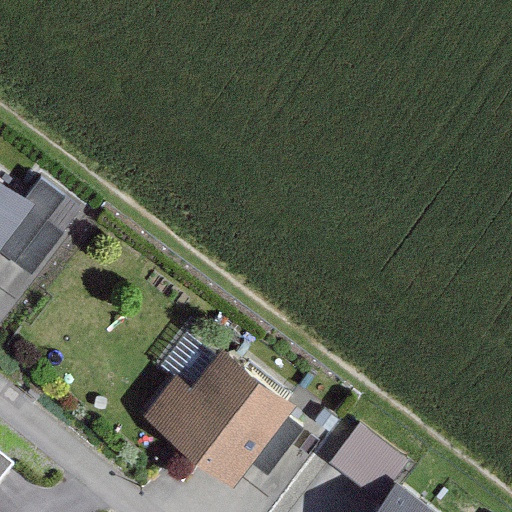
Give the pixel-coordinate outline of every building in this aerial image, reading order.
[(46,181),(39,191),(0,162),(0,252),(2,250),(33,272),(81,207),(46,181)] [(249,483),(309,399),(234,347),(205,389),(188,376),(158,419),(249,483)] [(398,457),(369,429),(339,460),(368,488),(398,457)] [(0,511),(0,497),(17,478),(0,463),(0,511)] [(445,511),(405,482),(382,511),(445,511)]
